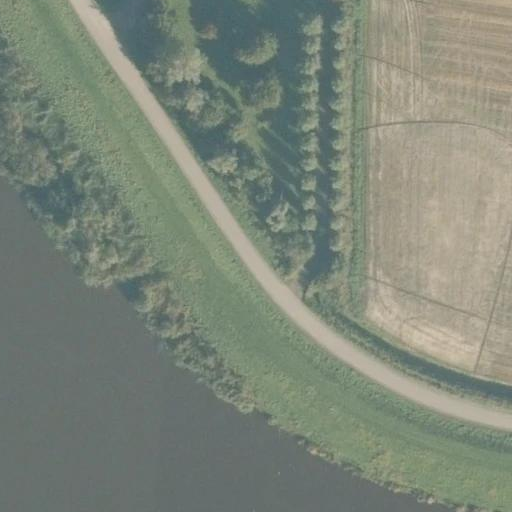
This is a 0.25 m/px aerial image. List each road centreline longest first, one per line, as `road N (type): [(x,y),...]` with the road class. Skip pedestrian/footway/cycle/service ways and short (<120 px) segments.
road 1 (tertiary): [(511,418),(397,381),(286,300),(83,0)]
road 2 (track): [(326,0),(321,243),(286,300)]
